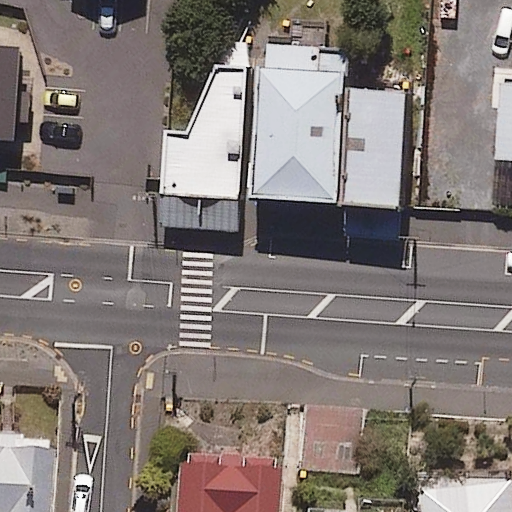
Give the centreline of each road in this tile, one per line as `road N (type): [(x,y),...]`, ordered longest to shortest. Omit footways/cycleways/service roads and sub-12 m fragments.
road 1 (secondary): [(114,291),(511,318)]
road 2 (residential): [(99,511),(114,291)]
